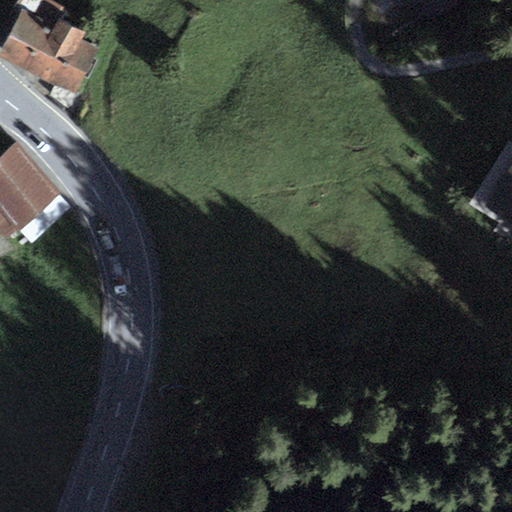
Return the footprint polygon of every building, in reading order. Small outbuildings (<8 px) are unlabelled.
[(20,13),(0,52),(78,93),(101,49),(82,40),(85,33),(59,21),(66,7),(53,0),(18,0),(14,9),(20,13)] [(457,0),(401,0),(415,24),(426,17),(428,22),(460,4),(457,0)] [(60,193),(17,144),(0,159),(0,230),(7,239),(19,229),(60,193)] [(511,159),(485,205),(503,216),(493,232),(511,242),(511,159)] [(72,206),(60,193),(19,229),(31,243),(72,206)]
